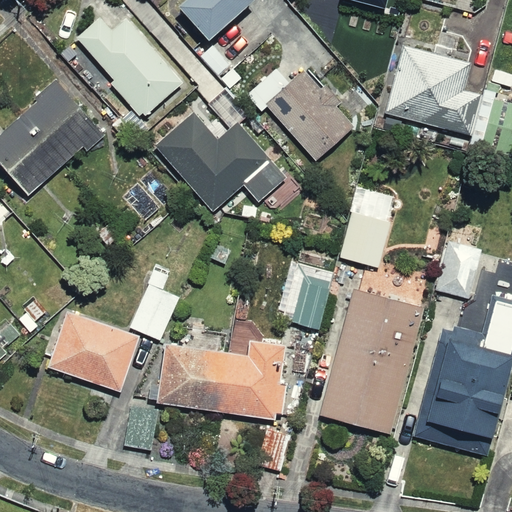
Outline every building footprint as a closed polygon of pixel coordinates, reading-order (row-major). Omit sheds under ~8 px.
[(244,0),(168,0),(168,1),(200,38),(244,0)] [(180,78),(123,6),(103,22),(94,12),(69,32),(134,114),(180,78)] [(465,135),(480,90),(461,84),(469,58),(401,36),(379,107),(465,135)] [(309,64),(264,102),(308,155),(353,117),(309,64)] [(0,167),(21,193),(100,126),(57,75),(0,123),(0,167)] [(288,174),(239,115),(212,82),(139,142),(196,211),(233,180),(252,203),(288,174)] [(511,164),(511,100),(480,90),(465,135),(461,148),(511,164)] [(374,269),(396,196),(353,183),(331,256),(374,269)] [(467,297),(484,236),(439,224),(422,285),(467,297)] [(170,273),(153,265),(124,323),(156,339),(180,292),(164,284),(170,273)] [(316,326),(330,278),(294,268),(280,316),(316,326)] [(385,432),(421,301),(350,282),(314,413),(385,432)] [(489,436),(511,347),(511,297),(488,292),(478,333),(438,323),(414,417),(489,436)] [(186,342),(161,339),(153,399),(281,417),(292,342),(255,337),(259,310),(228,305),(225,333),(188,327),(186,342)] [(137,332),(59,307),(41,363),(119,388),(137,332)] [(0,357),(17,342),(0,323),(0,357)] [(157,405),(123,402),(119,445),(153,448),(157,405)] [(277,471),(286,430),(258,424),(249,464),(277,471)]
